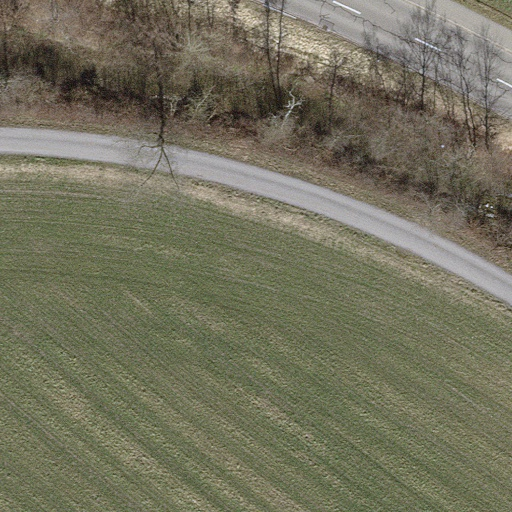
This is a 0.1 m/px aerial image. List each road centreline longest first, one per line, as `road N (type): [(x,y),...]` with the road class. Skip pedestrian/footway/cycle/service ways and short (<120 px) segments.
road 1 (track): [(511,288),(390,225),(265,184),(146,152),(0,139)]
road 2 (tertiary): [(511,86),(331,0)]
